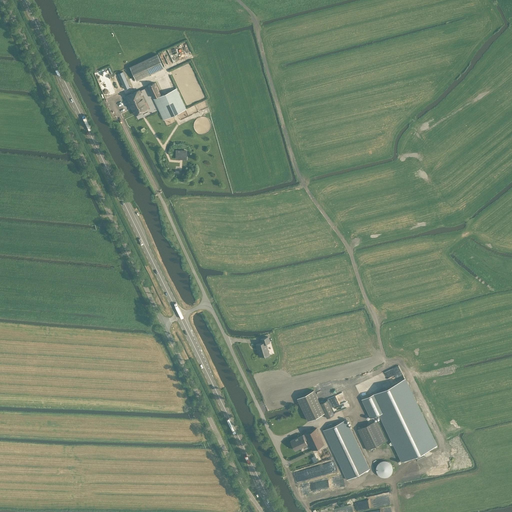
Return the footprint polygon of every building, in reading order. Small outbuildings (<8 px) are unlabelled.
[(158,56),(130,68),(136,82),(164,69),(158,56)] [(118,76),(125,90),(129,88),(123,73),(118,76)] [(161,96),(155,84),(148,88),(154,99),(161,96)] [(177,90),(154,100),(163,121),(186,111),(177,90)] [(139,92),(126,98),(135,116),(147,111),(139,92)] [(187,161),(187,152),(176,152),(175,161),(187,161)] [(266,345),(270,344),(268,338),(261,340),(262,344),(256,346),(260,358),(269,355),(266,345)] [(433,446),(401,382),(360,402),(369,420),(377,416),(400,463),(433,446)] [(314,392),(297,399),(308,422),(324,414),(314,392)] [(327,401),(320,405),(327,419),(334,416),(327,401)] [(346,482),(370,471),(346,421),(323,432),(346,482)] [(385,443),(375,423),(356,432),(366,452),(385,443)] [(294,452),(308,445),(311,452),(324,447),(316,431),(290,443),(294,452)] [(393,470),(393,469),(392,467),(392,466),(391,465),(389,464),(389,463),(388,463),(386,463),(384,463),(383,463),(381,464),(380,466),(379,467),(378,468),(378,470),(378,471),(378,473),(379,474),(380,475),(381,476),(382,477),(384,477),(385,477),(386,477),(388,477),(390,476),(391,476),(391,474),(392,473),(393,472),(393,470)]
